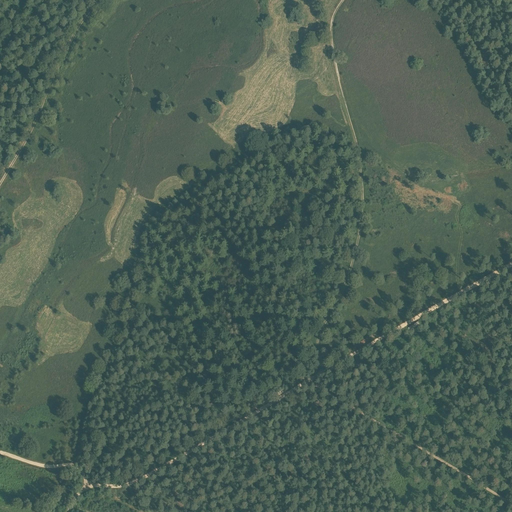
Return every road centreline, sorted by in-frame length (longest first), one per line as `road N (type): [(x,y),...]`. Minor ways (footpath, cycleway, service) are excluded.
road 1 (track): [(79,462),(152,216),(311,125),(359,149)]
road 2 (track): [(326,374),(318,338),(345,284),(362,213),(359,149),(331,25),(342,0)]
road 3 (track): [(326,374),(137,482),(90,484)]
road 4 (track): [(311,383),(511,504)]
road 5 (track): [(511,267),(326,374)]
road 6 (track): [(0,183),(99,0)]
